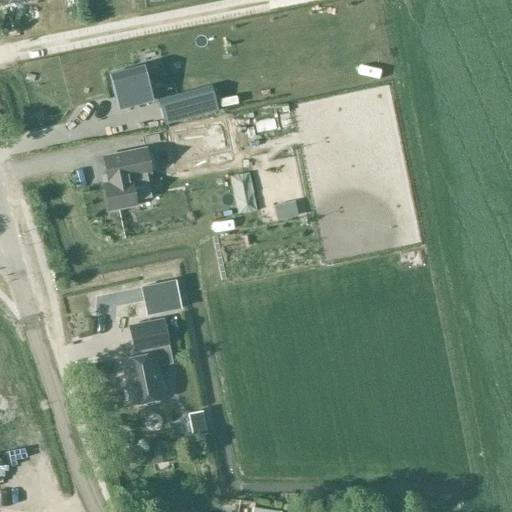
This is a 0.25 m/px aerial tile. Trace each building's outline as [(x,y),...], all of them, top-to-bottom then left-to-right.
[(146,46),(111,55),(120,92),(155,83),(146,46)] [(211,86),(159,100),(165,124),(218,110),(211,86)] [(209,123),(167,132),(170,145),(212,137),(217,164),(232,161),(224,120),(209,123)] [(95,160),(105,211),(131,206),(131,202),(148,199),(143,174),(147,174),(142,151),(95,160)] [(151,300),(154,314),(180,308),(177,295),(151,300)] [(166,344),(162,319),(128,326),(134,356),(121,359),(130,404),(163,397),(162,394),(165,389),(163,381),(159,378),(156,365),(170,362),(166,344)] [(196,407),(198,429),(211,428),(209,406),(196,407)] [(34,442),(19,446),(22,462),(37,458),(34,442)]
